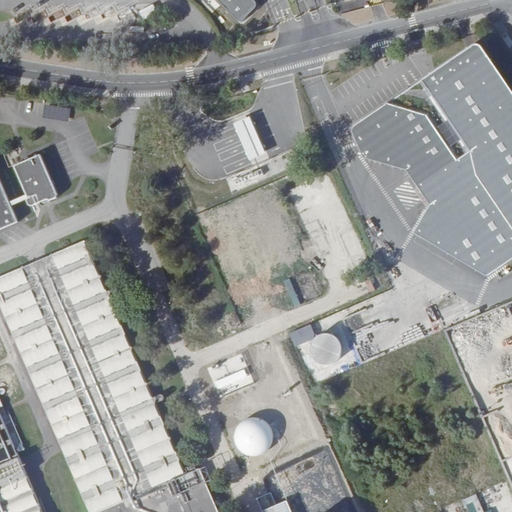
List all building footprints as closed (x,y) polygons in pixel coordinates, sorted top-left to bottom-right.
[(238,0),(245,6),(247,8),(249,8),(250,9),(252,8),(257,0),(238,0)] [(152,7),(139,11),(141,19),(155,15),(152,7)] [(409,169),(432,202),(415,230),(477,267),(511,243),(511,88),(482,44),(479,43),(476,42),(422,79),(470,148),(459,155),(429,110),(389,99),(358,119),(353,129),(365,156),(409,169)] [(422,79),(389,99),(429,110),(459,155),(470,148),(422,79)] [(251,115),(234,120),(245,158),(262,153),(251,115)] [(9,202),(0,181),(0,229),(18,221),(11,206),(26,199),(30,207),(58,194),(41,156),(14,168),(20,182),(24,195),(9,202)] [(210,511),(191,470),(177,476),(145,406),(153,401),(153,400),(153,398),(152,397),(150,396),(142,400),(96,300),(104,296),(105,294),(105,293),(103,291),(102,290),(94,294),(71,245),(0,278),(0,333),(82,511),(210,511)] [(456,355),(467,351),(463,341),(483,334),(476,316),(446,327),(456,355)] [(34,511),(0,438),(0,511),(34,511)] [(464,499),(469,511),(475,511),(474,507),(479,505),(475,494),(464,499)]
